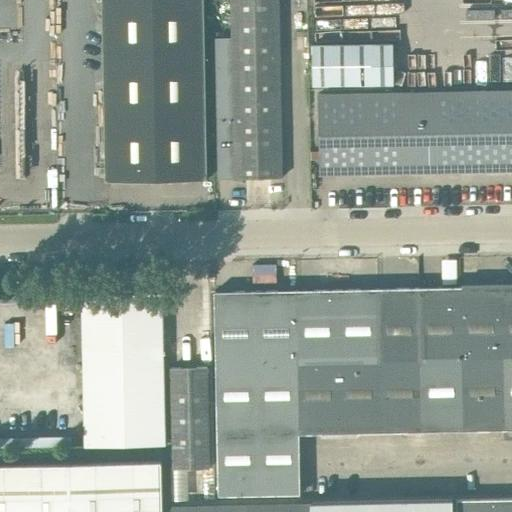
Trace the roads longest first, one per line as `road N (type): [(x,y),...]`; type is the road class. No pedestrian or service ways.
road 1 (residential): [(0,239),(511,227)]
road 2 (unknown): [(511,458),(330,456)]
